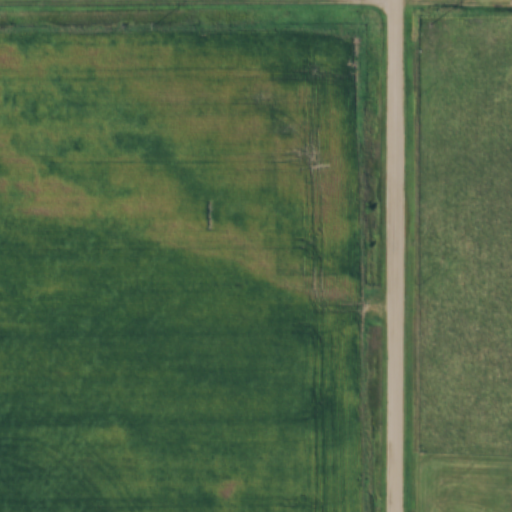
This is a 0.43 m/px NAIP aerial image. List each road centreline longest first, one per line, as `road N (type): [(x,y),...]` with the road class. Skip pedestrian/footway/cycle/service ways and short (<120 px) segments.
road 1 (track): [(511,1),(0,4)]
road 2 (residential): [(402,511),(403,0)]
